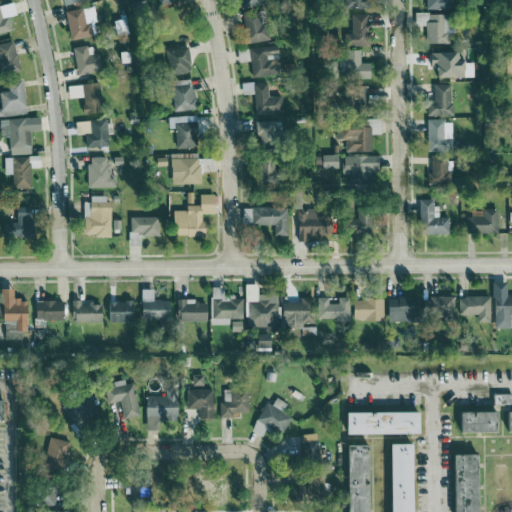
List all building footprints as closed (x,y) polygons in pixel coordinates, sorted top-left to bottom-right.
[(365,8),(365,0),(341,0),(342,8),(365,8)] [(423,0),(423,8),(444,9),(444,0),(423,0)] [(63,10),(66,38),(90,36),(88,16),(81,16),(80,9),(63,10)] [(243,44),(262,41),(258,13),(239,16),(243,44)] [(365,46),(365,14),(349,14),(349,33),(342,33),(341,45),(365,46)] [(442,14),(421,14),(421,19),(413,19),(414,25),(423,25),(424,43),(442,43),(442,14)] [(0,32),(8,32),(6,17),(0,17),(0,32)] [(0,43),(0,73),(16,70),(12,42),(0,43)] [(85,54),(84,45),(70,47),(73,74),(100,70),(98,53),(85,54)] [(273,46),(247,48),(250,76),(276,74),(273,46)] [(163,50),(167,75),(188,72),(184,47),(163,50)] [(367,78),(367,63),(357,62),(358,50),(342,50),(341,78),(367,78)] [(126,62),(123,51),(114,53),(116,64),(126,62)] [(451,52),(426,52),(426,64),(431,64),(430,76),(451,77),(451,52)] [(192,110),(191,79),(171,80),(171,110),(192,110)] [(0,115),(22,115),(21,80),(5,81),(6,91),(0,91),(0,115)] [(81,112),(98,111),(97,82),(80,83),(81,112)] [(252,84),(253,114),(280,113),(280,96),(266,96),(265,83),(252,84)] [(65,86),(66,99),(80,96),(78,84),(65,86)] [(424,101),(424,115),(449,116),(449,84),(431,84),(431,101),(424,101)] [(343,85),(342,109),(364,110),(365,86),(343,85)] [(174,127),(174,121),(185,121),(185,117),(168,116),(168,127),(174,127)] [(27,153),(26,118),(0,119),(0,136),(6,136),(7,153),(27,153)] [(368,151),(367,120),(334,121),(335,138),(342,138),(343,152),(368,151)] [(424,121),(424,148),(449,148),(449,120),(424,121)] [(175,148),(194,147),(193,122),(174,123),(175,148)] [(82,147),(105,146),(104,123),(88,123),(88,134),(82,134),(82,147)] [(334,155),(318,154),(318,169),(334,169),(334,155)] [(2,174),(9,174),(10,188),(28,188),(27,168),(38,168),(38,156),(1,157),(2,174)] [(120,157),(111,156),(110,165),(119,166),(120,157)] [(365,156),(339,156),(339,174),(351,175),(351,184),(364,185),(365,156)] [(427,157),(428,173),(424,173),(425,183),(446,182),(445,156),(427,157)] [(114,187),(114,174),(107,174),(106,157),(85,157),(86,187),(114,187)] [(154,166),(165,165),(164,157),(154,158),(154,166)] [(198,182),(197,158),(168,159),(169,183),(198,182)] [(289,208),(299,209),(299,191),(290,190),(289,208)] [(170,211),(171,236),(203,235),(203,214),(212,214),(212,194),(197,194),(197,205),(185,205),(185,210),(170,211)] [(106,235),(107,196),(89,196),(89,202),(82,202),(81,235),(106,235)] [(430,199),(416,199),(417,234),(446,233),(446,217),(436,217),(436,206),(430,206),(430,199)] [(0,222),(0,236),(27,236),(26,206),(13,207),(13,222),(0,222)] [(285,207),(240,208),(240,225),(271,225),(271,236),(285,235),(285,207)] [(495,233),(495,210),(465,209),(465,233),(495,233)] [(295,239),(324,238),(324,210),(295,211),(295,239)] [(368,215),(354,214),(354,218),(340,217),(339,234),(368,235),(368,215)] [(154,217),(127,217),(127,235),(155,235),(154,217)] [(504,282),(491,282),(490,328),(507,328),(507,315),(511,314),(511,296),(504,296),(504,282)] [(208,324),(228,324),(229,301),(219,301),(219,287),(208,287),(208,324)] [(0,288),(0,320),(12,320),(12,331),(24,330),(23,299),(11,299),(10,288),(0,288)] [(150,300),(150,289),(137,289),(138,319),(166,319),(165,299),(150,300)] [(275,326),(274,295),(255,295),(255,302),(245,302),(246,326),(275,326)] [(451,297),(424,296),(423,316),(451,317),(451,297)] [(487,297),(456,296),(455,315),(475,315),(474,321),(487,322),(487,297)] [(299,328),(300,323),(309,323),(310,298),(297,297),(297,303),(279,302),(279,328),(299,328)] [(325,304),(325,297),(315,297),(315,318),(345,319),(346,300),(335,300),(334,304),(325,304)] [(384,322),(412,322),(412,297),(384,297),(384,322)] [(349,319),(380,320),(381,299),(349,299),(349,319)] [(59,300),(32,301),(32,320),(59,319),(59,300)] [(173,321),(202,321),(203,300),(173,300),(173,321)] [(68,321),(96,322),(97,305),(79,304),(79,301),(69,301),(68,321)] [(104,322),(129,321),(129,301),(104,302),(104,322)] [(268,335),(254,334),(253,347),(267,348),(268,335)] [(200,385),(200,374),(189,375),(189,386),(200,385)] [(120,419),(135,416),(128,378),(111,381),(112,386),(102,388),(105,403),(117,401),(120,419)] [(210,389),(185,389),(184,409),(197,409),(197,419),(209,419),(210,389)] [(221,402),(216,402),(217,418),(230,417),(230,413),(245,412),(245,389),(221,389),(221,402)] [(66,418),(76,413),(80,421),(96,413),(85,392),(60,405),(66,418)] [(509,394),(490,394),(490,405),(509,405),(509,394)] [(142,396),(142,425),(173,425),(173,395),(142,396)] [(269,404),(280,411),(285,404),(274,397),(269,404)] [(278,436),(289,417),(264,402),(248,430),(258,436),(264,427),(278,436)] [(491,412),(454,413),(454,433),(491,432),(491,412)] [(341,414),(341,434),(418,433),(417,413),(341,414)] [(315,434),(299,434),(299,462),(316,461),(315,434)] [(61,466),(64,440),(45,438),(43,464),(61,466)] [(343,445),(341,511),(362,511),(363,445),(343,445)] [(384,445),(384,511),(406,511),(406,445),(384,445)] [(447,455),(447,511),(472,511),(472,455),(447,455)] [(321,473),(306,474),(306,485),(291,486),(291,503),(322,502),(321,473)] [(147,477),(130,476),(129,496),(146,496),(147,477)] [(226,497),(226,481),(202,482),(203,506),(219,506),(219,498),(226,497)] [(51,508),(54,486),(36,484),(33,505),(51,508)]
